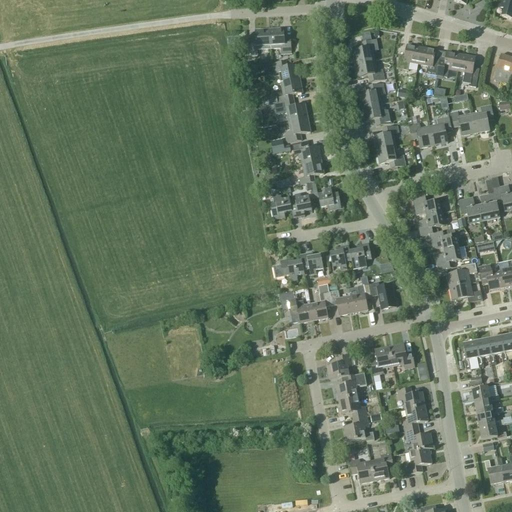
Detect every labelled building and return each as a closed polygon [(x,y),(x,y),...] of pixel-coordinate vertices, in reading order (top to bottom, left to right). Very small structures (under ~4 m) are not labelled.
[(511,0),(500,0),(498,9),(503,10),(501,18),(511,20),(511,0)] [(283,30),(269,31),(271,50),(281,49),(281,55),(291,55),(290,40),(284,40),(283,30)] [(257,51),(271,50),(269,31),(255,32),(256,42),(250,42),(251,57),(257,57),(257,51)] [(353,52),(355,66),(374,62),(372,53),(378,51),(376,41),(361,44),(363,50),(353,52)] [(409,64),(418,66),(421,49),(407,46),(405,57),(399,56),(397,70),(408,72),(409,64)] [(435,51),(421,49),(418,66),(427,68),(426,75),(437,77),(439,64),(433,63),(435,51)] [(445,65),(439,64),(437,77),(446,79),(447,71),(458,73),(461,56),(447,53),(445,65)] [(475,59),(461,56),(458,73),(464,74),(462,84),(469,85),(468,88),(476,89),(479,71),(473,70),(475,59)] [(511,59),(501,56),(493,80),(509,85),(511,75),(511,59)] [(376,72),(374,62),(355,66),(358,80),(368,78),(369,84),(384,81),(382,71),(376,72)] [(271,65),(273,72),(273,75),(279,74),(281,84),(300,81),(297,67),(287,69),(286,63),(271,65)] [(302,94),(300,81),(281,84),(283,98),(278,99),(279,105),(293,102),(292,96),(302,94)] [(359,96),(362,110),(381,106),(379,96),(384,95),(382,85),(368,88),(369,94),(359,96)] [(408,92),(398,91),(397,96),(398,98),(407,100),(408,92)] [(293,102),(279,105),(282,116),(287,115),(289,124),(307,120),(305,106),(295,108),(293,102)] [(503,111),(511,110),(511,102),(502,103),(503,111)] [(391,125),(389,118),(388,112),(382,112),(381,106),(362,110),(365,124),(375,122),(376,128),(391,125)] [(476,135),(489,132),(487,122),(493,121),(491,106),(481,108),(482,114),(472,116),(476,135)] [(462,138),(476,135),(472,116),(458,119),(457,113),(451,114),(454,129),(460,127),(462,138)] [(438,127),(430,128),(434,147),(447,144),(445,134),(452,133),(449,119),(437,121),(438,127)] [(285,134),(286,138),(287,145),(301,142),(300,136),(310,134),(307,120),(289,124),(290,133),(285,134)] [(430,128),(420,130),(419,125),(415,126),(409,127),(412,141),(418,140),(420,150),(434,147),(430,128)] [(374,138),(377,152),(396,148),(393,135),(398,134),(397,127),(383,130),(384,136),(374,138)] [(301,160),(302,165),(321,162),(318,148),(308,150),(307,144),(293,146),(295,157),(298,157),(299,161),(301,160)] [(396,148),(377,152),(380,166),(390,164),(391,170),(405,167),(403,156),(397,157),(396,148)] [(324,175),(321,162),(302,165),(305,179),(299,180),(300,186),(315,183),(314,177),(324,175)] [(311,185),(313,197),(314,200),(319,199),(321,210),(328,208),(329,212),(341,210),(338,195),(332,196),(331,190),(325,191),(326,195),(318,196),(316,184),(311,185)] [(494,190),(495,195),(496,204),(503,202),(505,213),(511,211),(511,196),(511,197),(509,187),(494,190)] [(310,201),(314,200),(313,197),(301,199),(301,195),(294,197),(296,203),(290,204),(292,213),(291,213),(293,219),(305,217),(304,213),(312,211),(310,201)] [(482,208),(479,208),(482,223),(500,219),(496,204),(495,195),(480,198),(482,208)] [(284,215),(291,213),(292,213),(290,204),(289,200),(282,201),(281,197),(275,198),(276,205),(270,206),(273,221),(285,219),(284,215)] [(426,214),(427,218),(442,214),(439,202),(428,204),(427,198),(413,201),(416,216),(426,214)] [(482,223),(479,208),(475,209),(473,199),(458,202),(461,216),(467,215),(469,226),(482,223)] [(444,227),(442,214),(427,218),(428,221),(418,223),(421,238),(431,236),(435,235),(434,229),(444,227)] [(458,221),(459,229),(466,228),(464,220),(458,221)] [(444,249),(444,252),(459,249),(456,236),(446,239),(445,233),(435,235),(431,236),(434,250),(444,249)] [(357,252),(350,253),(351,262),(351,263),(352,267),(360,265),(361,269),(367,268),(365,262),(371,261),(368,245),(356,248),(357,252)] [(346,264),(351,263),(351,262),(350,253),(349,247),(337,250),(337,254),(330,255),(332,269),(340,267),(341,271),(347,270),(346,264)] [(462,261),(459,249),(444,252),(445,255),(435,257),(438,272),(452,269),(451,264),(462,261)] [(300,257),(301,263),(302,263),(303,272),(304,272),(309,271),(310,277),(317,276),(316,272),(323,271),(321,257),(313,259),(312,254),(300,257)] [(278,279),(284,278),(290,277),(291,283),(298,282),(297,278),(305,276),(304,272),(303,272),(302,263),(301,263),(294,264),(293,260),(281,263),(282,266),(276,268),(278,279)] [(509,271),(501,272),(504,289),(511,287),(511,262),(507,263),(509,271)] [(394,273),(390,265),(381,267),(383,275),(394,273)] [(447,276),(450,289),(470,285),(468,276),(477,274),(475,265),(461,268),(462,273),(447,276)] [(490,292),(504,289),(501,272),(491,274),(490,267),(479,269),(482,282),(488,281),(490,292)] [(369,286),(371,298),(378,297),(381,311),(396,308),(392,286),(379,289),(378,284),(369,286)] [(469,304),(482,302),(480,292),(472,294),(470,285),(450,289),(453,302),(467,299),(469,304)] [(326,309),(331,308),(329,294),(328,294),(327,286),(318,288),(319,296),(318,296),(320,304),(310,306),(314,323),(328,320),(326,309)] [(359,296),(350,298),(354,315),(368,312),(365,301),(371,300),(371,298),(369,286),(358,288),(359,296)] [(338,292),(329,294),(331,308),(337,306),(339,318),(354,315),(350,298),(339,300),(338,292)] [(296,304),(295,301),(297,300),(296,293),(287,295),(292,319),(298,318),(300,325),(314,323),(310,306),(304,307),(303,302),(296,304)] [(503,354),(502,355),(504,363),(508,363),(506,354),(511,352),(511,336),(500,339),(503,354)] [(494,356),(502,355),(503,354),(500,339),(488,342),(491,357),(489,357),(491,366),(496,365),(494,356)] [(491,357),(488,342),(476,344),(479,359),(477,360),(479,368),(483,368),(481,359),(489,357),(491,357)] [(469,361),(477,360),(479,359),(476,344),(463,346),(466,362),(465,362),(467,371),(471,370),(469,361)] [(390,349),(394,368),(404,366),(405,370),(415,368),(413,355),(407,356),(405,346),(390,349)] [(383,370),(394,368),(390,349),(375,352),(377,362),(371,363),(374,376),(384,374),(383,370)] [(332,382),(344,379),(344,378),(351,377),(349,367),(353,366),(351,355),(338,357),(339,365),(329,367),(332,382)] [(358,375),(351,377),(344,378),(344,379),(345,385),(337,387),(340,401),(358,397),(356,387),(359,386),(360,388),(366,387),(364,375),(359,376),(358,375)] [(480,378),(470,380),(472,387),(482,385),(480,378)] [(472,392),(475,404),(490,401),(491,403),(499,401),(499,397),(490,398),(488,389),(472,392)] [(403,402),(405,412),(425,408),(422,394),(412,396),(410,390),(397,392),(399,403),(403,402)] [(352,415),(352,420),(367,417),(365,407),(360,408),(358,397),(340,401),(343,416),(352,415)] [(492,411),(491,403),(490,401),(475,404),(477,417),(493,414),(493,415),(502,414),(501,409),(492,411)] [(403,423),(405,433),(419,431),(418,425),(428,423),(425,408),(405,412),(407,422),(403,423)] [(477,417),(480,429),(495,426),(496,428),(504,426),(503,421),(495,423),(493,415),(493,414),(477,417)] [(370,418),(371,424),(381,422),(380,416),(370,418)] [(369,428),(367,417),(352,420),(353,426),(345,428),(348,444),(367,440),(367,443),(375,441),(374,433),(366,435),(365,428),(369,428)] [(497,435),(496,428),(495,426),(480,429),(482,442),(497,439),(498,440),(507,438),(506,434),(497,435)] [(429,451),(433,450),(430,435),(420,437),(419,431),(405,433),(407,444),(411,443),(413,453),(413,454),(429,451)] [(492,445),(482,447),(483,453),(493,452),(492,445)] [(432,465),(429,451),(413,454),(413,453),(409,454),(411,465),(407,466),(409,476),(422,474),(421,467),(432,465)] [(371,463),(375,482),(390,480),(388,469),(394,468),(392,454),(381,456),(382,461),(371,463)] [(504,484),(511,482),(511,466),(511,467),(504,468),(502,459),(497,460),(499,469),(501,469),(504,484)] [(361,485),(375,482),(371,463),(361,465),(360,461),(350,463),(353,476),(359,475),(361,485)] [(501,469),(499,469),(491,471),(489,462),(485,463),(487,472),(488,472),(491,487),(504,484),(501,469)]
